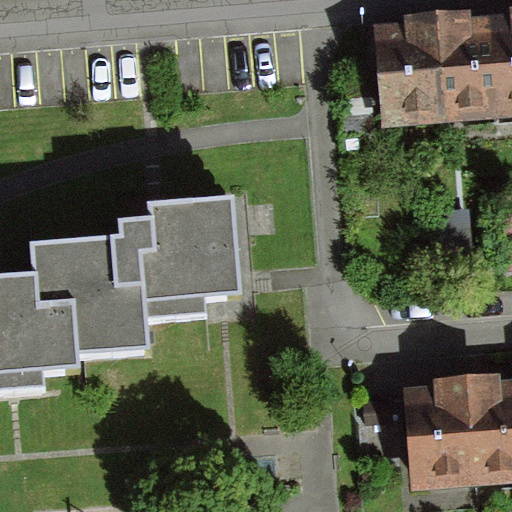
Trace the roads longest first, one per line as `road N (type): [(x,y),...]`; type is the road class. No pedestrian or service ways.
road 1 (residential): [(511,335),(361,347),(325,288),(307,0)]
road 2 (residential): [(0,25),(307,0)]
